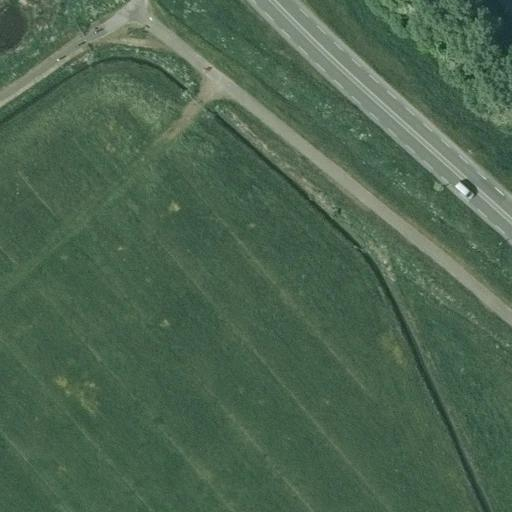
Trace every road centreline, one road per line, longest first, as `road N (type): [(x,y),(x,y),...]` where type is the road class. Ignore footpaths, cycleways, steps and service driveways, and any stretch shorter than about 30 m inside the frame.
road 1 (unclassified): [(511,321),(132,8)]
road 2 (trunk): [(511,222),(271,0)]
